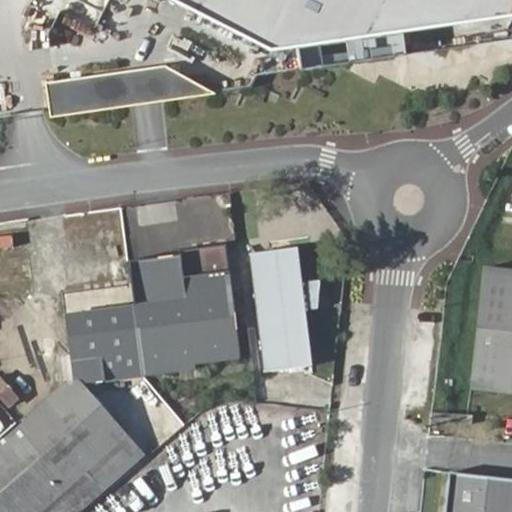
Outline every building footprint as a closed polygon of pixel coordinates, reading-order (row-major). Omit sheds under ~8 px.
[(511,0),(185,0),(279,46),(511,14),(511,0)] [(169,64),(48,82),(54,118),(219,94),(169,64)] [(249,249),(265,368),(311,362),(304,306),(316,304),(319,278),(301,281),(296,243),(249,249)] [(511,392),(511,271),(484,268),(472,389),(511,392)] [(66,368),(107,372),(191,363),(191,358),(237,352),(227,271),(181,276),(183,294),(66,308),(72,351),(64,352),(66,368)] [(94,374),(107,372),(66,368),(66,375),(17,418),(67,477),(124,428),(92,389),(95,385),(94,374)] [(0,378),(0,394),(11,403),(19,393),(0,378)] [(430,419),(472,422),(473,413),(431,409),(430,411),(430,419)] [(0,511),(70,511),(86,499),(67,477),(17,418),(0,433),(0,511)] [(67,477),(86,499),(142,449),(124,428),(67,477)] [(511,511),(511,478),(450,472),(445,511),(511,511)]
